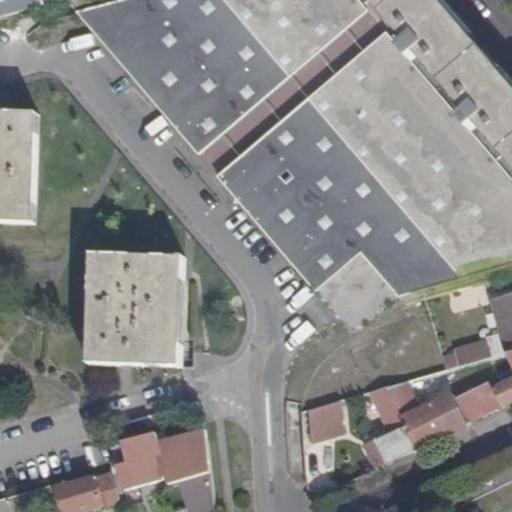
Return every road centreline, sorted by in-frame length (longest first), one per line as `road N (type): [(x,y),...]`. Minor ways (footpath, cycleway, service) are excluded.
road 1 (residential): [(0,68),(69,53),(260,278),(278,322),(267,394),(272,511)]
road 2 (residential): [(359,511),(511,438)]
